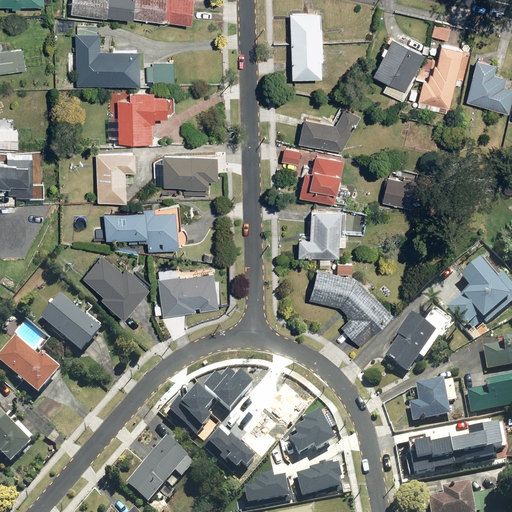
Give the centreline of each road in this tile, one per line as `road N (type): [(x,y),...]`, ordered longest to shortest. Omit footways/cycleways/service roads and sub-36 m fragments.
road 1 (residential): [(244,0),(255,334)]
road 2 (residential): [(40,511),(167,367),(202,347),(255,334)]
road 3 (residential): [(255,334),(312,353),(349,387),(367,428),(382,511)]
